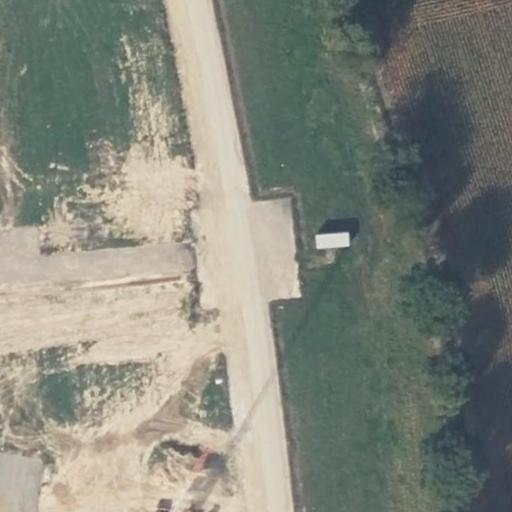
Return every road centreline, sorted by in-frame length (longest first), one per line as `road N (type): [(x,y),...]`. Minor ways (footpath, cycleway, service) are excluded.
road 1 (residential): [(0,243),(20,241),(23,271),(239,250)]
road 2 (residential): [(239,250),(272,511)]
road 3 (residential): [(191,0),(239,250)]
